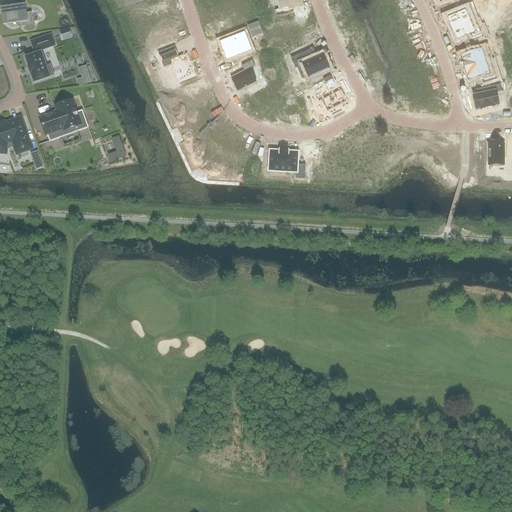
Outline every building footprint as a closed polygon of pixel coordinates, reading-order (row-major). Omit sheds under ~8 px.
[(17,0),(7,0),(0,1),(0,10),(0,11),(2,11),(4,25),(19,22),(20,27),(33,25),(32,13),(26,13),(25,6),(19,7),(17,0)] [(276,0),(279,10),(275,11),(277,17),(291,14),(289,8),(302,5),(301,0),(276,0)] [(460,13),(447,18),(449,23),(451,30),(474,20),(469,9),(471,8),(469,2),(457,7),(460,13)] [(229,3),(207,12),(213,28),(226,23),(229,29),(242,24),(238,15),(234,16),(229,3)] [(150,9),(137,13),(140,21),(149,17),(153,30),(159,28),(160,30),(168,27),(168,25),(174,23),(170,9),(153,15),(150,9)] [(296,17),(284,21),(290,38),(294,36),(297,44),(312,38),(309,31),(311,30),(308,21),(304,22),(303,20),(298,22),(296,17)] [(474,20),(451,30),(454,36),(455,36),(457,41),(469,36),(472,41),(483,37),(480,30),(479,31),(474,20)] [(247,26),(252,37),(263,33),(258,22),(247,26)] [(244,34),(221,43),(224,50),(223,51),(227,61),(233,59),(232,57),(250,51),(244,34)] [(26,58),(34,83),(50,77),(54,76),(51,65),(46,66),(41,51),(55,46),(51,35),(31,42),(35,54),(26,58)] [(475,53),(462,57),(464,62),(463,62),(465,69),(489,61),(485,50),(487,49),(485,43),(473,47),(475,53)] [(171,48),(157,54),(163,69),(170,66),(177,84),(195,77),(192,70),(193,70),(190,60),(188,61),(186,54),(175,58),(171,48)] [(311,49),(291,59),(295,69),(303,66),(309,78),(329,68),(323,56),(315,60),(311,49)] [(244,72),(231,78),(238,92),(256,83),(250,69),(255,67),(252,61),(242,66),(244,72)] [(489,61),(465,69),(467,75),(468,75),(469,80),(482,76),(484,82),(496,78),(491,61),(489,61)] [(483,94),(473,97),(476,110),(486,108),(487,109),(494,107),(494,106),(498,105),(495,92),(502,91),(501,84),(488,87),(490,93),(489,93),(483,94)] [(188,89),(168,99),(172,108),(184,102),(191,116),(184,119),(191,133),(203,123),(199,114),(213,107),(206,92),(192,98),(188,89)] [(327,89),(315,96),(318,102),(321,101),(327,112),(348,102),(341,90),(330,96),(327,89)] [(267,90),(257,112),(272,119),(275,113),(285,118),(291,105),(281,101),(283,98),(267,90)] [(40,118),(46,135),(48,135),(50,142),(62,138),(60,132),(75,127),(77,132),(88,128),(82,111),(77,113),(72,100),(55,106),(58,113),(53,115),(52,114),(40,118)] [(299,111),(294,114),(300,126),(305,123),(299,111)] [(31,149),(21,119),(0,126),(0,152),(2,153),(2,143),(12,139),(18,154),(31,149)] [(64,142),(76,137),(74,132),(62,137),(64,142)] [(335,145),(340,155),(355,148),(367,173),(378,168),(361,132),(335,145)] [(215,137),(198,151),(203,158),(213,150),(223,162),(218,166),(229,180),(243,168),(232,156),(242,147),(231,134),(220,143),(215,137)] [(108,162),(125,157),(119,135),(111,137),(115,152),(106,154),(108,162)] [(507,167),(507,144),(492,144),(492,167),(507,167)] [(316,154),(321,164),(330,160),(325,149),(316,154)] [(270,151),(269,171),(296,173),(296,179),(305,179),(306,165),(297,165),(298,153),(288,152),(288,151),(280,150),(280,152),(270,151)] [(43,167),(38,152),(31,154),(37,170),(43,167)] [(504,500),(501,506),(507,509),(510,503),(504,500)]
